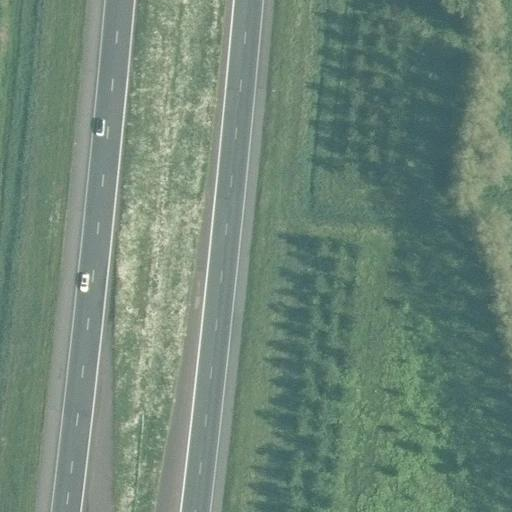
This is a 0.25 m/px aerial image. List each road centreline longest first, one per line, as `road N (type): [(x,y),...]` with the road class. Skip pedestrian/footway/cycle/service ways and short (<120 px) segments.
road 1 (motorway): [(119,0),(62,511)]
road 2 (motorway): [(194,511),(246,0)]
